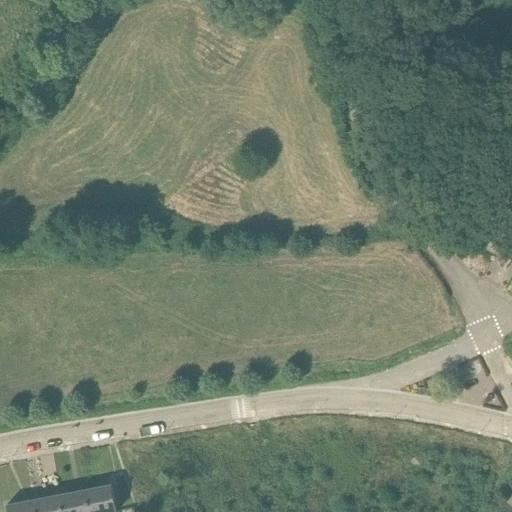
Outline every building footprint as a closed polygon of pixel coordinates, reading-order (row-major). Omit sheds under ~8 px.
[(511,235),(510,235),(511,236),(501,253),(500,254),(511,260),(511,235)] [(86,490),(89,511),(116,511),(112,485),(86,490)] [(89,511),(86,490),(59,495),(62,511),(89,511)] [(33,500),(35,511),(62,511),(59,495),(33,500)] [(35,511),(33,500),(7,505),(8,511),(35,511)]
